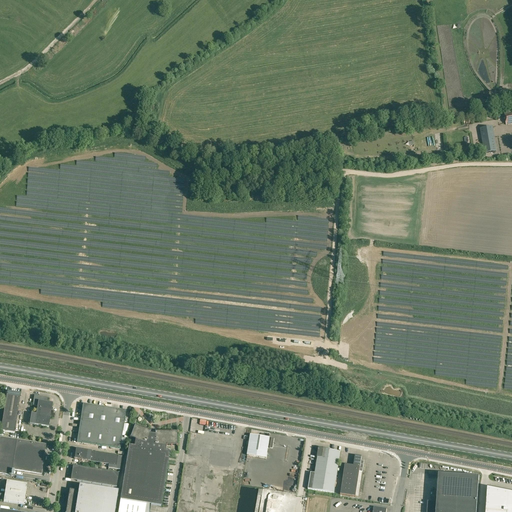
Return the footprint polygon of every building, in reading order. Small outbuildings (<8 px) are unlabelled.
[(491,127),(480,130),(484,154),(495,152),(491,127)] [(1,431),(14,433),(21,394),(7,391),(1,431)] [(29,424),(34,425),(35,425),(49,428),(53,404),(48,403),(49,398),(34,396),(33,405),(37,406),(36,415),(31,414),(29,424)] [(79,430),(93,433),(97,406),(83,404),(79,430)] [(93,433),(107,435),(111,409),(97,406),(93,433)] [(107,435),(122,437),(126,411),(111,409),(107,435)] [(149,511),(151,505),(161,506),(170,452),(165,451),(166,445),(178,445),(178,432),(151,431),(133,425),(129,438),(135,440),(134,446),(129,445),(118,511),(114,511),(118,492),(79,486),(78,492),(69,490),(65,511),(149,511)] [(77,442),(120,449),(122,437),(107,435),(93,433),(79,430),(77,442)] [(270,437),(250,434),(248,447),(247,454),(247,456),(266,459),(270,437)] [(0,474),(11,476),(12,470),(41,475),(46,445),(0,437),(0,474)] [(308,489),(334,493),(340,452),(328,450),(318,448),(317,457),(317,458),(315,473),(310,473),(308,489)] [(108,468),(120,470),(122,456),(76,449),(74,459),(109,464),(108,468)] [(340,495),(355,497),(359,471),(362,472),(364,460),(361,460),(361,457),(355,456),(353,466),(345,465),(340,495)] [(77,481),(116,487),(118,473),(73,466),(71,476),(78,477),(77,481)] [(476,511),(478,478),(438,475),(437,486),(435,511),(476,511)] [(3,502),(24,505),(27,485),(7,482),(3,502)] [(511,511),(511,492),(487,487),(485,511),(511,511)]
